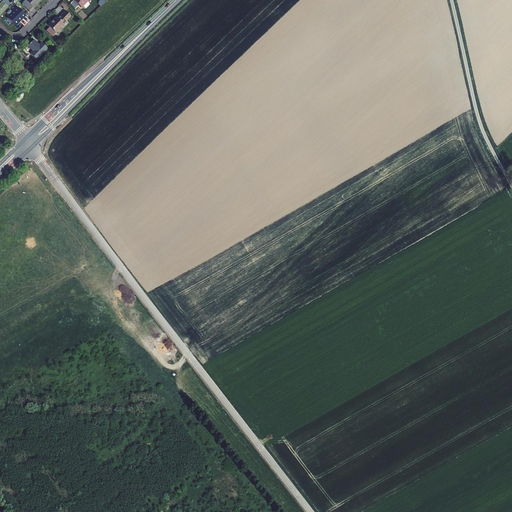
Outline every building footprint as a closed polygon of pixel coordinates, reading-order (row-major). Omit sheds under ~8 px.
[(5,0),(3,0),(0,4),(0,16),(10,4),(5,0)] [(25,0),(22,4),(29,12),(41,0),(25,0)] [(6,19),(16,27),(25,15),(16,8),(6,19)] [(49,28),(46,30),(52,36),(64,25),(62,23),(64,21),(65,22),(71,16),(65,11),(60,16),(61,18),(59,20),(56,17),(47,26),(49,28)] [(33,51),(30,54),(36,60),(47,48),(42,43),(39,45),(34,40),(28,46),(33,51)]
